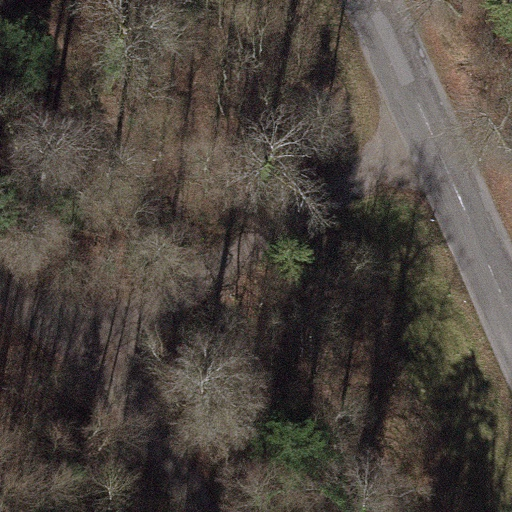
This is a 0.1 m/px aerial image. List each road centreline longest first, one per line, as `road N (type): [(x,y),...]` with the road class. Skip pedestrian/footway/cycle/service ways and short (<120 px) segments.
road 1 (track): [(104,353),(293,221),(437,141)]
road 2 (tertiary): [(511,313),(373,0)]
road 3 (track): [(205,511),(104,353),(0,272)]
